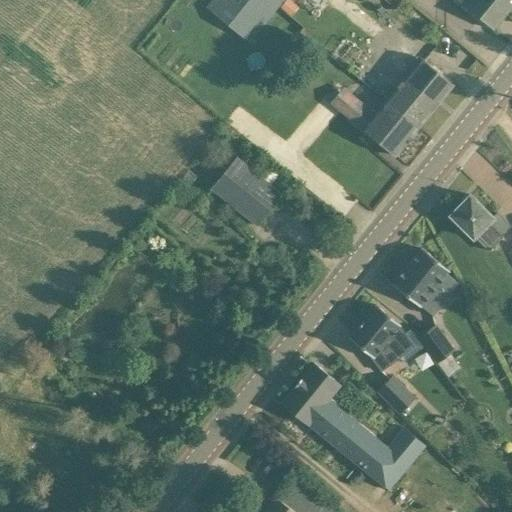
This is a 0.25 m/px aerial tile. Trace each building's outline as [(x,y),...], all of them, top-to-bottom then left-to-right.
[(249,41),(277,7),(267,0),(211,0),(206,6),(249,41)] [(297,8),(288,0),(287,0),(281,7),(291,15),(297,8)] [(511,4),(511,0),(467,0),(463,6),(492,29),(511,4)] [(419,57),(385,98),(419,126),(453,84),(419,57)] [(394,155),(419,126),(385,98),(374,112),(362,103),(349,118),(394,155)] [(283,194),(267,181),(236,156),(211,187),(257,225),(283,194)] [(450,214),(487,251),(501,236),(511,226),(496,212),(492,216),(470,194),(450,214)] [(393,284),(419,306),(420,305),(432,315),(443,301),(442,290),(436,285),(449,269),(422,248),(393,284)] [(391,344),(405,333),(408,330),(376,304),(349,338),(372,356),(371,357),(381,371),(400,357),(391,344)] [(418,337),(437,363),(455,350),(435,324),(418,337)] [(327,396),(339,383),(313,362),(281,402),(388,489),(424,444),(404,427),(385,450),(332,406),(335,403),(327,396)] [(400,413),(415,397),(393,375),(377,390),(400,413)] [(435,428),(421,414),(411,424),(425,438),(435,428)] [(299,511),(306,503),(295,494),(306,480),(298,471),(278,500),(272,496),(260,511),(299,511)]
